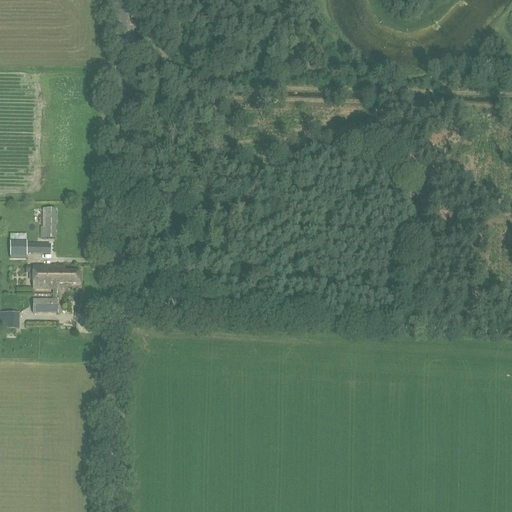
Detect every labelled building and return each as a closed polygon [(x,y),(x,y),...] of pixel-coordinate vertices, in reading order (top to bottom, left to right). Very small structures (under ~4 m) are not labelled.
[(43,208),(43,239),(56,239),(56,209),(43,208)] [(10,259),(28,259),(27,234),(19,234),(19,235),(10,235),(10,259)] [(51,245),(42,245),(42,254),(51,254),(51,245)] [(34,289),(54,289),(58,289),(58,284),(79,284),(79,272),(64,272),(64,267),(27,268),(27,272),(34,272),(34,289)] [(58,314),(58,303),(58,299),(57,299),(57,290),(52,290),(52,299),(39,299),(34,299),(33,314),(58,314)] [(19,330),(19,314),(1,314),(0,330),(19,330)]
